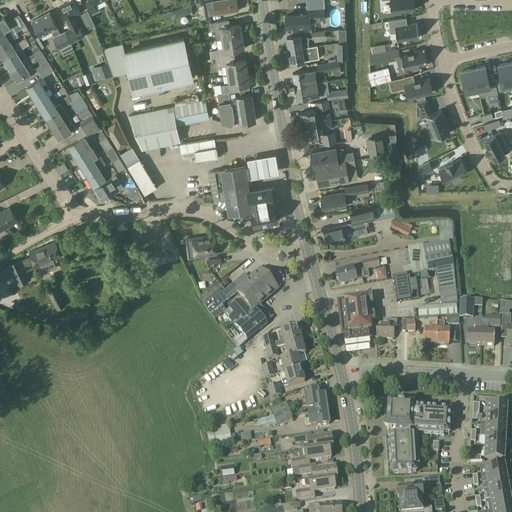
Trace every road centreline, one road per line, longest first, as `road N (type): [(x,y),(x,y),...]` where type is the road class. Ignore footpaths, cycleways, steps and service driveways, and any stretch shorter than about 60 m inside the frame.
road 1 (primary): [(307,250),(261,0)]
road 2 (unclassified): [(307,250),(269,252),(206,213),(184,209),(74,218)]
road 3 (residential): [(511,186),(487,178),(441,62)]
road 4 (unclassified): [(74,218),(0,100)]
road 5 (primary): [(360,511),(340,374)]
road 6 (residential): [(464,374),(455,475),(461,511)]
road 7 (primary): [(340,374),(307,250)]
road 8 (unclassified): [(340,374),(464,374)]
